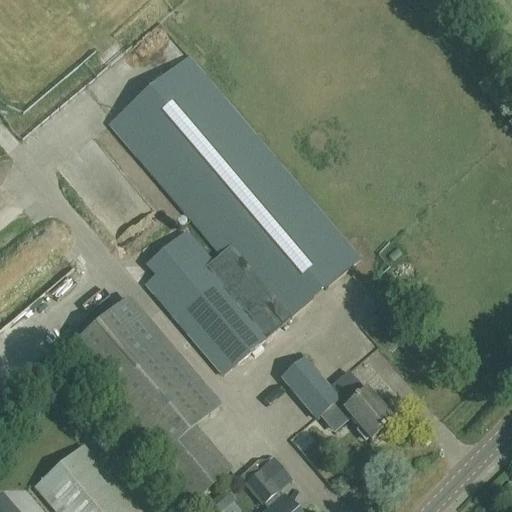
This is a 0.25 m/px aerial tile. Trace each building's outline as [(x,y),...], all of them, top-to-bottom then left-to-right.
[(223,377),(272,336),(271,334),(280,326),(281,328),(360,261),(189,59),(109,127),(220,257),(212,264),(187,234),(137,276),(223,377)] [(128,302),(64,357),(191,507),(230,474),(194,431),(219,409),(128,302)] [(371,445),(393,426),(365,393),(364,394),(347,375),(330,391),(303,361),(282,380),(318,421),(339,405),(344,410),(342,412),(371,445)] [(34,489),(43,500),(53,511),(138,511),(83,448),(34,489)] [(293,511),(283,499),(282,500),(277,494),(278,494),(258,472),(257,473),(258,473),(243,486),(262,507),(263,506),(268,511),(293,511)] [(0,511),(12,511),(0,497),(0,511)]
